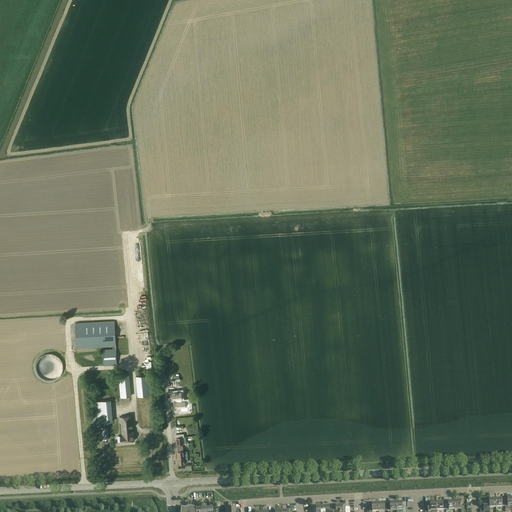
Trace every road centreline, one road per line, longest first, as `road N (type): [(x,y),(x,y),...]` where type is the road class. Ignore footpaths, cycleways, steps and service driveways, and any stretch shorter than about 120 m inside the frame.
road 1 (secondary): [(172,482),(511,467)]
road 2 (secondary): [(0,491),(172,482)]
